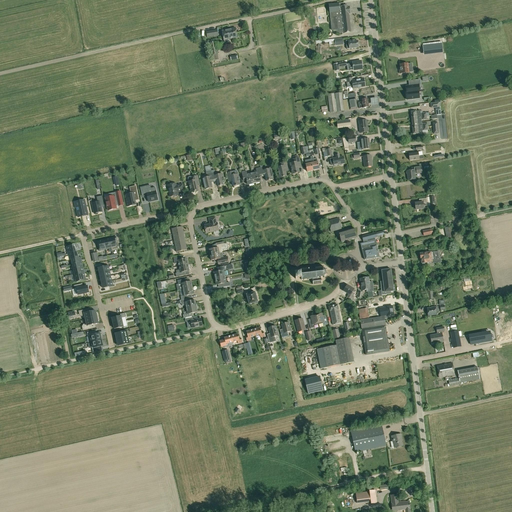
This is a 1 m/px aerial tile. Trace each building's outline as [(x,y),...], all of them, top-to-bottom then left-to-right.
[(351,32),(349,15),(350,14),(349,7),(348,7),(348,6),(344,6),(343,3),(338,4),(329,5),(330,13),(332,31),(336,30),(337,34),(344,33),(351,32)] [(317,21),(318,27),(325,25),(321,11),(320,11),(319,8),(315,9),(316,14),(318,21),(317,21)] [(237,38),(236,33),(223,36),(224,41),(225,44),(230,43),(229,40),(237,38)] [(346,41),(347,49),(350,49),(358,48),(357,41),(356,41),(355,40),(349,41),(346,41)] [(212,55),(213,62),(217,61),(216,54),(218,54),(215,42),(209,43),(212,55)] [(437,44),(431,45),(432,55),(438,54),(443,53),(442,43),(437,44)] [(351,68),(353,68),(354,70),(362,69),(361,61),(353,62),(350,63),(351,68)] [(399,68),(400,70),(400,74),(409,73),(408,64),(400,65),(400,67),(399,68)] [(348,87),(353,86),(354,88),(365,87),(363,79),(352,81),(352,78),(346,79),(348,87)] [(405,92),(405,93),(418,92),(418,85),(419,85),(419,80),(413,81),(413,85),(405,86),(406,92),(405,92)] [(418,92),(405,93),(406,100),(418,98),(418,92)] [(349,111),(347,100),(345,100),(344,100),(343,100),(342,93),(335,94),(335,99),(334,94),(328,94),(330,113),(336,112),(344,111),(349,111)] [(347,99),(347,100),(349,111),(357,109),(356,98),(347,99)] [(367,99),(361,100),(362,102),(358,102),(359,109),(369,107),(367,99)] [(437,115),(441,115),(441,114),(440,109),(439,109),(439,102),(431,103),(431,108),(436,108),(436,114),(437,115)] [(367,121),(359,121),(360,133),(368,132),(367,121)] [(362,149),(370,148),(369,139),(360,140),(361,142),(357,143),(358,150),(362,150),(362,149)] [(306,157),(310,156),(308,149),(308,146),(301,148),(302,155),(306,154),(306,157)] [(343,157),(340,157),(339,154),(335,155),(336,158),(332,159),(330,160),(332,166),(334,166),(345,164),(343,157)] [(363,156),(365,167),(372,166),(371,155),(363,156)] [(311,162),(313,170),(319,169),(317,161),(317,158),(313,159),(313,156),(310,157),(311,162)] [(296,159),(294,159),(293,159),(294,163),(290,164),(292,174),(296,173),(299,173),(298,168),(301,167),(299,158),(296,159)] [(277,168),(279,178),(286,177),(285,172),(288,171),(286,162),(280,163),(281,167),(277,168)] [(415,179),(415,174),(416,174),(417,174),(422,173),(422,166),(416,167),(416,168),(414,168),(414,170),(407,171),(407,172),(406,172),(406,174),(407,175),(408,180),(415,179)] [(260,168),(262,177),(265,176),(266,181),(273,179),(271,169),(266,170),(266,167),(263,167),(260,168)] [(262,177),(260,168),(256,169),(257,172),(252,174),(254,184),(260,182),(259,177),(262,177)] [(215,170),(211,171),(213,176),(214,182),(216,182),(217,182),(218,186),(225,185),(222,174),(217,175),(216,172),(215,172),(215,170)] [(238,174),(237,170),(227,172),(227,173),(229,182),(232,181),(233,186),(240,185),(238,174)] [(214,182),(213,176),(211,171),(208,172),(206,172),(207,178),(203,179),(205,188),(205,189),(209,188),(212,188),(211,183),(214,182)] [(248,185),(254,184),(252,174),(247,175),(246,171),(242,172),(244,181),(247,180),(248,185)] [(190,188),(191,193),(192,192),(193,193),(194,194),(194,193),(195,192),(198,191),(197,188),(197,186),(200,185),(198,176),(192,177),(191,177),(189,177),(188,178),(189,182),(190,188)] [(184,191),(183,185),(176,186),(176,184),(168,185),(170,197),(173,196),(174,197),(177,197),(177,196),(178,195),(177,192),(179,191),(179,192),(184,191)] [(138,198),(136,186),(133,187),(134,191),(131,191),(131,194),(127,195),(128,200),(126,200),(127,207),(136,205),(134,198),(138,198)] [(158,200),(155,187),(145,189),(145,186),(140,187),(141,195),(146,193),(148,202),(158,200)] [(105,198),(108,211),(116,209),(116,206),(118,206),(118,203),(118,201),(122,200),(120,192),(115,193),(116,193),(116,196),(105,198)] [(92,204),(94,214),(102,212),(101,207),(102,206),(104,205),(102,196),(96,197),(97,202),(92,204)] [(427,206),(427,199),(421,199),(421,203),(419,203),(415,203),(416,210),(424,209),(423,206),(427,206)] [(85,200),(74,202),(75,208),(76,208),(78,217),(88,215),(85,200)] [(204,225),(206,233),(219,230),(217,223),(215,217),(209,219),(210,224),(204,225)] [(339,219),(328,222),(331,232),(342,229),(339,219)] [(354,228),(346,230),(339,233),(341,242),(349,240),(356,238),(354,228)] [(378,237),(376,232),(362,236),(363,243),(368,242),(368,241),(371,241),(375,240),(375,238),(378,238),(378,237)] [(109,238),(112,250),(118,249),(118,247),(117,243),(118,243),(118,242),(117,243),(117,241),(116,238),(114,238),(114,237),(114,238),(113,238),(112,238),(111,238),(112,238),(111,239),(111,238),(110,238),(110,239),(109,238)] [(112,250),(109,238),(109,239),(108,239),(107,239),(106,240),(106,239),(106,240),(104,241),(104,240),(103,240),(105,250),(111,248),(112,250)] [(105,250),(103,240),(102,240),(101,241),(101,240),(101,241),(100,241),(99,241),(99,242),(97,243),(97,245),(97,246),(98,246),(98,247),(99,251),(105,250)] [(376,245),(375,240),(371,241),(368,241),(368,242),(363,243),(360,244),(364,260),(379,258),(376,245)] [(219,254),(222,253),(222,251),(227,250),(228,247),(227,243),(224,244),(217,245),(217,248),(209,250),(210,256),(219,254)] [(68,254),(77,252),(74,245),(66,247),(68,254)] [(439,259),(438,251),(430,253),(421,254),(422,263),(423,266),(428,265),(427,263),(431,263),(431,262),(432,261),(433,264),(441,263),(441,258),(439,259)] [(69,260),(71,260),(79,258),(77,252),(68,254),(69,260)] [(223,258),(222,253),(219,254),(210,256),(211,261),(214,260),(217,259),(218,263),(218,265),(228,263),(227,257),(223,258)] [(179,266),(188,265),(187,259),(180,260),(180,257),(174,258),(175,264),(178,263),(179,266)] [(189,271),(188,265),(179,266),(180,270),(176,271),(177,273),(176,274),(176,277),(183,276),(183,272),(189,271)] [(215,279),(225,277),(229,276),(228,270),(233,269),(232,265),(216,268),(216,272),(214,272),(215,279)] [(301,280),(303,280),(303,281),(304,281),(304,280),(307,279),(307,280),(308,280),(308,279),(312,279),(313,285),(322,284),(321,278),(323,277),(324,279),(325,278),(324,277),(326,275),(327,275),(327,274),(326,274),(326,271),(327,270),(326,269),(325,270),(323,268),(323,266),(322,266),(322,268),(320,268),(319,266),(318,267),(319,268),(315,269),(315,267),(314,267),(314,268),(311,268),(310,268),(310,269),(307,269),(307,268),(306,268),(306,269),(302,269),(301,269),(301,270),(300,270),(300,272),(294,273),(295,279),(301,278),(301,280)] [(391,294),(391,292),(393,291),(395,291),(394,286),(393,286),(391,270),(382,271),(383,281),(380,282),(381,291),(382,295),(386,295),(386,294),(391,294)] [(84,274),(84,273),(75,276),(74,275),(71,275),(72,277),(75,277),(76,282),(86,280),(85,280),(85,279),(86,279),(85,279),(85,278),(85,277),(85,276),(84,275),(85,275),(84,275),(84,274)] [(226,283),(225,277),(215,279),(216,285),(218,285),(223,284),(223,287),(230,286),(229,282),(226,283)] [(369,282),(369,278),(364,278),(366,290),(366,293),(367,292),(368,298),(373,297),(372,292),(374,291),(372,282),(369,282)] [(177,281),(178,284),(181,284),(183,290),(193,288),(191,281),(189,282),(186,282),(186,279),(184,279),(177,281)] [(89,293),(87,286),(81,288),(80,284),(74,286),(74,289),(76,289),(77,295),(89,293)] [(357,299),(353,297),(355,294),(352,293),(354,290),(354,289),(347,285),(343,291),(348,294),(346,297),(351,300),(354,302),(355,302),(357,299)] [(187,295),(191,295),(194,294),(193,288),(183,290),(184,296),(181,297),(182,300),(188,299),(187,295)] [(254,303),(254,304),(255,304),(257,303),(258,303),(258,302),(255,292),(246,295),(247,296),(245,297),(246,301),(248,301),(249,305),(254,303)] [(359,309),(358,310),(360,319),(369,318),(367,305),(389,301),(388,295),(382,296),(379,296),(366,298),(366,300),(358,301),(359,309)] [(187,309),(197,306),(197,304),(196,304),(195,301),(189,302),(188,299),(182,300),(180,301),(181,304),(182,304),(182,306),(186,305),(187,309)] [(338,309),(337,305),(328,307),(330,312),(333,325),(341,323),(338,310),(338,309)] [(198,307),(197,306),(187,309),(187,312),(184,313),(184,315),(183,315),(184,318),(192,317),(191,314),(198,312),(197,308),(198,308),(198,307)] [(384,316),(384,317),(387,317),(394,316),(392,306),(385,307),(379,308),(380,317),(384,316)] [(438,312),(438,307),(435,307),(432,308),(427,309),(428,316),(436,315),(435,312),(438,312)] [(96,314),(96,311),(86,313),(85,310),(79,311),(79,315),(81,316),(85,316),(86,320),(83,320),(83,321),(86,320),(98,317),(97,314),(96,314)] [(125,313),(120,314),(120,316),(112,318),(113,324),(122,322),(121,318),(126,317),(125,313)] [(317,316),(318,324),(322,323),(323,326),(328,324),(326,318),(323,319),(322,316),(322,314),(316,315),(317,316)] [(313,325),(318,324),(317,316),(316,315),(310,317),(311,319),(312,322),(309,323),(311,329),(314,328),(313,325)] [(385,325),(384,317),(384,316),(380,317),(360,320),(361,329),(385,325)] [(504,326),(502,316),(491,318),(494,329),(502,327),(501,326),(504,326)] [(89,326),(98,324),(98,321),(99,321),(98,317),(86,320),(83,321),(86,320),(86,324),(83,324),(82,327),(83,330),(89,329),(89,326)] [(193,320),(192,317),(185,319),(186,322),(190,321),(192,328),(202,326),(201,319),(198,319),(193,320)] [(296,321),(295,321),(296,323),(298,332),(306,330),(302,319),(296,321)] [(289,323),(281,325),(283,329),(280,330),(282,338),(288,336),(287,332),(291,331),(289,323)] [(511,324),(509,326),(503,327),(501,327),(504,340),(511,338),(511,324)] [(361,329),(366,355),(390,352),(386,326),(385,325),(361,329)] [(267,335),(269,343),(276,342),(275,337),(278,336),(276,326),(268,328),(270,334),(267,335)] [(436,328),(437,334),(430,335),(432,344),(435,344),(435,345),(438,345),(438,344),(438,343),(444,342),(442,333),(442,332),(445,331),(444,327),(436,328)] [(260,328),(253,330),(255,336),(259,335),(260,338),(265,336),(263,332),(261,332),(260,328)] [(338,329),(332,331),(334,339),(340,338),(338,329)] [(255,336),(253,330),(246,332),(247,336),(245,337),(247,341),(251,340),(250,337),(255,336)] [(89,336),(91,342),(101,340),(100,334),(96,334),(95,331),(87,333),(88,337),(89,336)] [(126,332),(128,331),(116,334),(117,340),(128,337),(126,332)] [(458,331),(451,333),(453,348),(461,347),(458,331)] [(489,333),(474,336),(475,342),(475,344),(479,343),(489,342),(491,341),(489,333)] [(238,334),(231,336),(233,342),(237,341),(238,344),(242,343),(241,338),(239,339),(238,334)] [(233,342),(231,336),(224,338),(225,343),(223,343),(224,348),(229,346),(233,345),(233,342)] [(131,343),(129,343),(128,337),(117,340),(118,346),(131,343)] [(350,337),(336,340),(337,345),(341,365),(354,362),(350,337)] [(101,340),(91,342),(92,349),(93,348),(94,352),(101,350),(100,347),(103,346),(101,340)] [(337,345),(323,348),(327,367),(341,365),(337,345)] [(323,348),(317,349),(321,369),(327,367),(323,348)] [(228,350),(222,352),(225,362),(230,360),(228,350)] [(437,366),(439,378),(454,375),(452,363),(437,366)] [(480,379),(477,367),(457,371),(459,378),(460,383),(480,379)] [(460,385),(460,383),(459,378),(448,380),(450,387),(460,385)] [(310,379),(305,381),(308,394),(313,393),(310,379)] [(382,425),(351,432),(355,453),(386,446),(382,425)] [(402,439),(401,434),(391,437),(392,441),(393,441),(395,448),(402,446),(401,439),(402,439)] [(408,444),(415,442),(414,435),(406,437),(408,444)] [(357,504),(370,502),(369,493),(356,495),(357,504)] [(400,510),(400,511),(403,511),(403,510),(405,509),(405,511),(410,511),(410,509),(409,502),(404,502),(398,503),(397,495),(391,496),(392,503),(391,503),(392,511),(397,511),(397,510),(400,510)]
